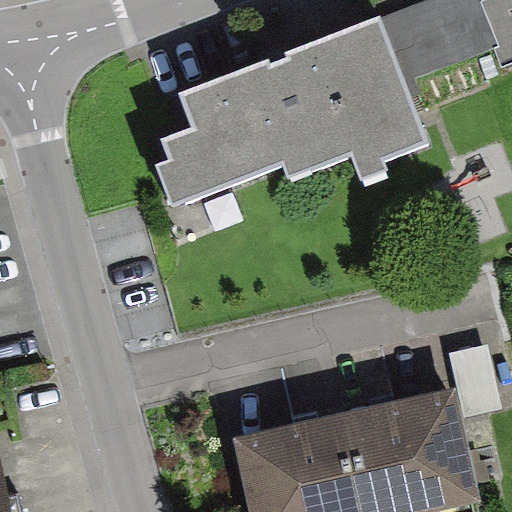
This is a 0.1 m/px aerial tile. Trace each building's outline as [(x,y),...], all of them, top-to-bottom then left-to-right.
[(354,171),(361,190),(431,164),(381,29),(248,78),(284,176),(291,194),(354,171)] [(165,219),(284,176),(248,78),(180,105),(192,139),(164,149),(172,172),(151,180),(165,219)] [(504,414),(489,350),(450,359),(464,423),(504,414)] [(481,511),(456,402),(341,428),(359,511),(481,511)] [(359,511),(341,428),(234,452),(247,511),(359,511)]
